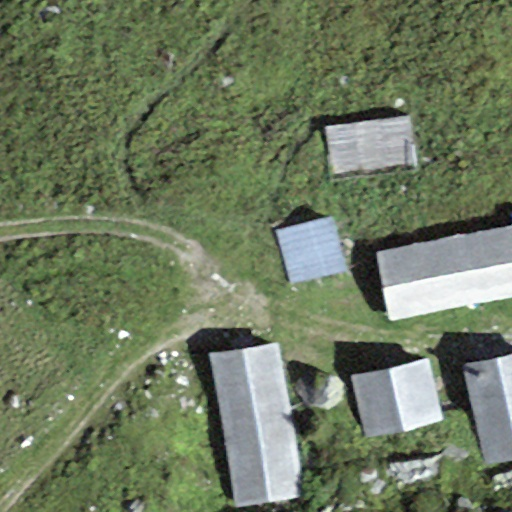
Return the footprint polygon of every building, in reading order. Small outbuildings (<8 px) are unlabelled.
[(334,126),(343,180),(427,166),(418,113),(334,126)] [(511,218),(367,245),(383,325),(471,309),(475,330),(511,322),(511,218)] [(330,222),(274,235),(287,291),(344,278),(330,222)] [(305,332),(203,350),(230,511),(301,500),(282,384),(312,378),(305,332)] [(511,354),(460,366),(481,471),(511,465),(511,354)] [(429,368),(353,381),(364,443),(440,429),(429,368)]
